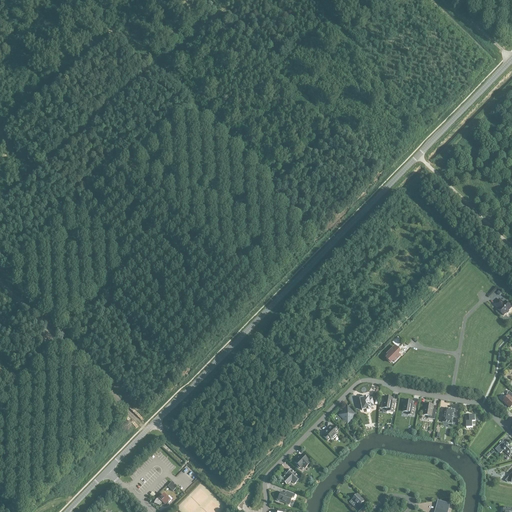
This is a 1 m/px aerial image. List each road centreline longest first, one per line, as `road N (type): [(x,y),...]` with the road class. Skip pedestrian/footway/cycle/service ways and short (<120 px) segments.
road 1 (unclassified): [(67,511),(511,56)]
road 2 (track): [(0,198),(235,0)]
road 3 (track): [(146,430),(0,284)]
road 4 (track): [(417,154),(511,248)]
